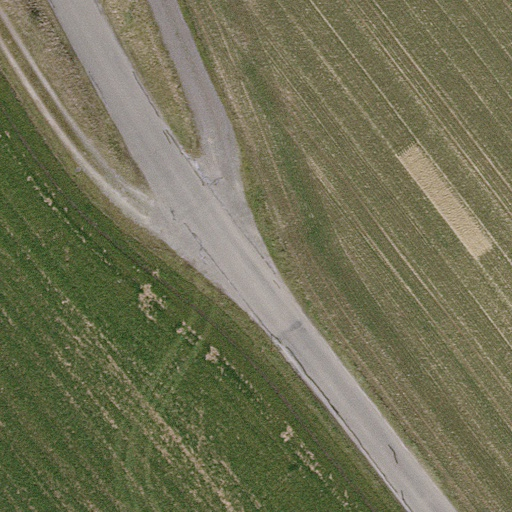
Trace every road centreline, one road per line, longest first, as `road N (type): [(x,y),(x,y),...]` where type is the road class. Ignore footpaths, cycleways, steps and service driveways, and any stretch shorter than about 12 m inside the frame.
road 1 (unclassified): [(78,0),(151,136),(215,229),(434,511)]
road 2 (track): [(163,0),(224,138),(215,229),(147,211),(76,141),(0,17)]
